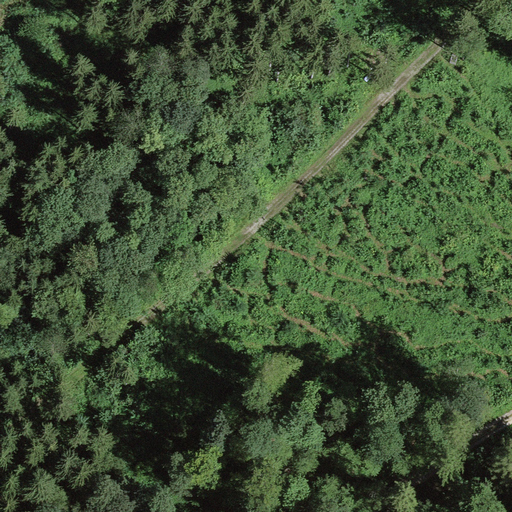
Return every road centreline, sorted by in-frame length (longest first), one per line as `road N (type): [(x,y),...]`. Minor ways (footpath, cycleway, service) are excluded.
road 1 (track): [(466,0),(239,240),(56,408)]
road 2 (track): [(354,511),(511,413)]
